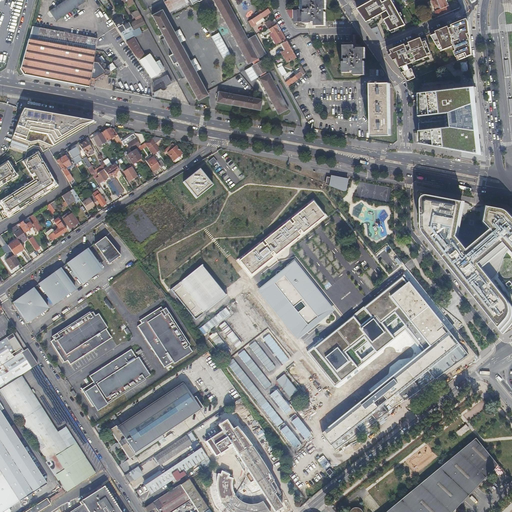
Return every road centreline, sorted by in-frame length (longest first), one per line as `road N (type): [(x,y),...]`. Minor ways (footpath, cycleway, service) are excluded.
road 1 (primary): [(405,158),(7,82)]
road 2 (residential): [(0,290),(223,134)]
road 3 (residential): [(140,511),(0,293)]
road 4 (tertiary): [(482,370),(314,504)]
road 5 (residential): [(506,352),(411,232),(408,173)]
road 6 (primary): [(223,134),(408,173)]
road 7 (residential): [(115,111),(51,152),(61,191),(0,229)]
road 8 (primary): [(486,0),(502,173)]
